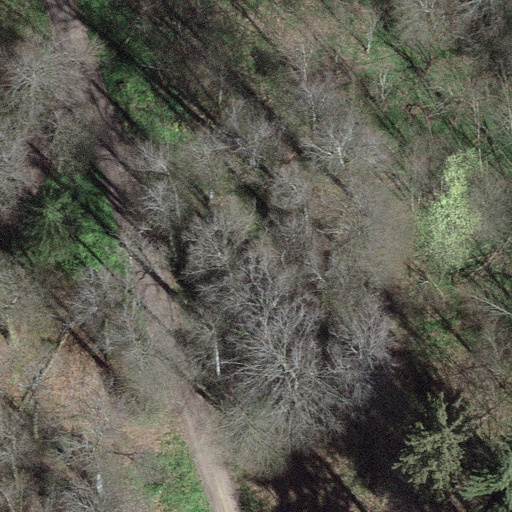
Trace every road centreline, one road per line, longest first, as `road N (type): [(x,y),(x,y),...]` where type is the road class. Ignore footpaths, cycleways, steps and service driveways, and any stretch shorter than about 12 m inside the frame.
road 1 (track): [(216,511),(58,0)]
road 2 (track): [(0,211),(96,119)]
